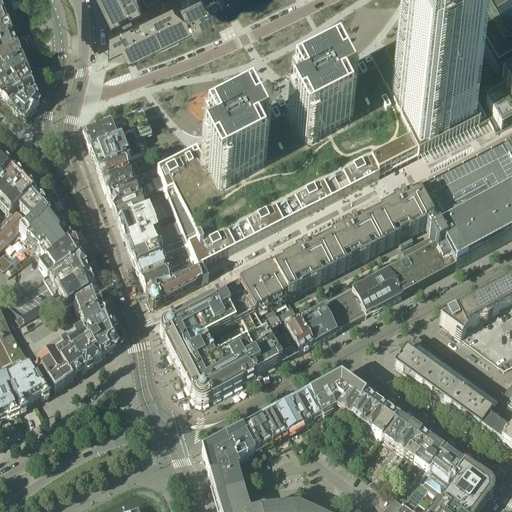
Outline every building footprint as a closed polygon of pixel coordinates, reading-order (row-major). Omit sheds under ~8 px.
[(139,0),(103,0),(105,5),(105,6),(106,6),(111,17),(110,17),(113,23),(109,25),(108,62),(128,52),(128,51),(128,50),(136,46),(137,46),(138,46),(137,45),(146,41),(146,42),(147,41),(147,40),(156,36),(156,37),(157,37),(157,36),(165,31),(166,32),(167,32),(166,31),(175,27),(176,28),(177,27),(176,26),(185,22),(185,23),(186,22),(186,21),(195,17),(186,0),(150,0),(145,3),(147,6),(143,8),(139,0)] [(143,0),(145,3),(150,0),(186,0),(195,17),(195,18),(196,18),(196,17),(205,12),(205,13),(206,13),(206,12),(214,8),(215,9),(216,8),(215,6),(226,0),(143,0)] [(511,0),(422,0),(437,30),(438,32),(442,38),(471,93),(494,80),(495,82),(511,71),(511,0)] [(7,29),(0,31),(0,45),(12,40),(7,29)] [(422,40),(368,67),(394,118),(408,147),(416,162),(486,127),(447,49),(440,36),(438,32),(422,40)] [(12,40),(0,45),(0,59),(16,51),(12,40)] [(16,51),(0,59),(0,75),(3,73),(21,64),(16,51)] [(21,64),(3,73),(7,81),(10,80),(12,83),(26,76),(21,64)] [(200,153),(157,175),(201,287),(207,284),(201,272),(400,171),(416,162),(408,147),(394,118),(368,67),(337,83),(292,106),(287,109),(250,127),(205,150),(200,153)] [(26,76),(12,83),(13,86),(10,88),(14,96),(0,103),(8,111),(34,97),(26,76)] [(493,83),(473,94),(481,109),(495,136),(498,134),(511,127),(511,93),(511,95),(510,93),(509,91),(505,84),(497,89),(493,83)] [(6,86),(0,88),(0,103),(14,96),(10,88),(7,90),(6,86)] [(34,97),(8,111),(22,124),(24,125),(25,124),(37,110),(38,106),(34,97)] [(87,136),(82,138),(88,155),(90,154),(98,174),(125,163),(147,154),(143,142),(151,139),(145,123),(144,120),(142,115),(113,127),(87,136)] [(511,162),(507,153),(416,200),(431,229),(433,232),(430,234),(432,238),(428,241),(432,239),(433,239),(428,242),(401,257),(406,266),(386,277),(400,302),(401,302),(511,241),(511,162)] [(0,187),(13,174),(0,160),(0,187)] [(98,174),(96,174),(102,190),(131,178),(125,163),(98,174)] [(0,206),(23,183),(13,174),(0,187),(0,206)] [(106,199),(135,187),(131,178),(102,190),(106,199)] [(33,194),(23,183),(0,206),(10,217),(33,194)] [(140,201),(135,187),(106,199),(111,213),(138,202),(140,201)] [(45,209),(33,194),(10,217),(0,227),(0,253),(21,233),(45,209)] [(286,304),(397,247),(400,253),(412,247),(409,241),(431,229),(416,200),(269,275),(284,305),(286,304)] [(182,239),(169,208),(168,205),(143,214),(138,202),(111,213),(116,225),(120,235),(123,244),(124,244),(130,260),(159,248),(182,239)] [(52,217),(45,209),(21,233),(28,240),(52,217)] [(42,251),(63,232),(52,217),(28,240),(25,242),(6,260),(10,264),(14,261),(14,262),(18,258),(18,259),(27,251),(28,252),(32,248),(39,254),(42,251)] [(63,232),(42,251),(48,261),(71,245),(63,232)] [(182,239),(159,248),(161,253),(155,255),(159,263),(163,262),(187,252),(182,239)] [(71,245),(48,261),(45,264),(40,268),(48,280),(79,258),(71,245)] [(159,248),(130,260),(135,273),(159,263),(155,255),(161,253),(159,248)] [(187,252),(163,262),(164,266),(160,268),(164,276),(192,265),(187,252)] [(79,258),(48,280),(47,280),(57,296),(88,277),(79,258)] [(163,262),(159,263),(135,273),(139,285),(164,276),(160,268),(164,266),(163,262)] [(192,265),(164,276),(168,287),(196,276),(192,265)] [(269,312),(284,305),(269,275),(240,290),(261,329),(275,322),(269,312)] [(400,302),(386,277),(385,277),(384,275),(380,276),(377,277),(375,281),(376,282),(371,285),(368,280),(358,286),(360,290),(351,296),(364,320),(365,321),(372,317),(372,318),(400,302)] [(164,276),(139,285),(144,297),(168,287),(164,276)] [(196,276),(168,287),(144,297),(150,311),(150,312),(151,312),(152,313),(153,313),(154,312),(196,291),(195,291),(201,288),(197,276),(196,276)] [(65,309),(93,291),(91,286),(92,286),(88,277),(57,296),(62,305),(65,309)] [(511,287),(452,320),(438,327),(461,343),(465,337),(464,335),(510,311),(511,309),(511,287)] [(201,409),(202,409),(281,367),(261,329),(240,290),(198,312),(162,331),(161,332),(159,337),(159,339),(168,356),(168,357),(167,357),(174,369),(176,373),(177,377),(184,389),(185,389),(194,407),(195,407),(201,409)] [(350,294),(327,307),(328,310),(340,332),(364,320),(351,296),(350,294)] [(89,297),(73,307),(78,320),(101,311),(96,298),(95,295),(89,297)] [(43,323),(65,309),(62,305),(56,308),(51,300),(35,310),(39,316),(43,323)] [(511,309),(510,311),(464,335),(465,337),(461,343),(503,374),(511,369),(511,309)] [(35,310),(14,323),(18,330),(39,316),(35,310)] [(328,310),(308,320),(307,318),(304,318),(301,320),(299,323),(313,350),(335,337),(341,334),(340,332),(328,310)] [(105,321),(101,311),(78,320),(82,329),(79,329),(80,332),(80,333),(82,336),(105,321)] [(313,350),(299,323),(299,322),(297,323),(291,313),(278,320),(298,357),(312,350),(313,350)] [(30,373),(9,338),(5,328),(0,315),(0,345),(11,367),(19,363),(23,371),(22,372),(24,376),(30,373)] [(278,320),(275,322),(261,329),(281,367),(298,357),(278,320)] [(113,346),(114,342),(105,321),(82,336),(100,363),(112,355),(111,355),(112,354),(113,354),(114,354),(115,353),(116,352),(116,351),(116,350),(116,349),(116,348),(115,347),(114,346),(113,346)] [(100,363),(82,336),(80,333),(63,343),(64,345),(84,375),(100,364),(100,363)] [(415,340),(398,349),(403,357),(393,370),(394,370),(422,390),(444,361),(415,340)] [(0,371),(11,367),(0,345),(0,371)] [(84,375),(64,345),(58,348),(59,349),(52,354),(52,355),(71,384),(84,375)] [(71,384),(52,355),(35,366),(54,396),(63,390),(63,389),(71,384)] [(451,411),(472,381),(444,361),(422,390),(451,411)] [(30,373),(24,376),(18,379),(32,406),(40,402),(41,404),(48,400),(30,373)] [(7,423),(18,418),(5,386),(0,374),(0,426),(0,425),(0,424),(6,422),(7,423)] [(32,406),(18,379),(5,386),(18,418),(26,413),(24,411),(32,406)] [(347,421),(365,399),(364,398),(365,398),(340,380),(308,397),(308,398),(321,420),(335,412),(347,421)] [(479,432),(479,431),(490,416),(501,401),(472,381),(451,411),(479,431),(478,431),(479,432)] [(511,454),(511,387),(501,401),(490,416),(511,432),(500,446),(511,454)] [(321,420),(308,398),(301,402),(313,424),(315,428),(323,425),(322,423),(321,420)] [(378,408),(365,399),(347,421),(361,430),(378,408)] [(313,424),(301,402),(290,408),(302,430),(313,424)] [(302,430),(290,408),(290,407),(274,416),(287,439),(302,430)] [(387,414),(378,408),(361,430),(370,437),(387,414)] [(387,415),(387,414),(370,437),(380,444),(397,421),(387,414),(387,415)] [(260,424),(259,424),(272,447),(287,439),(274,416),(259,424),(260,424)] [(511,432),(490,416),(479,431),(500,446),(511,432)] [(420,438),(397,421),(380,444),(403,461),(420,438)] [(272,447),(259,424),(249,430),(261,452),(272,447)] [(261,452),(249,430),(241,434),(254,457),(258,465),(265,461),(261,453),(261,452)] [(241,434),(223,443),(236,466),(254,457),(241,434)] [(429,444),(420,438),(403,461),(412,467),(429,444)] [(208,479),(209,479),(236,471),(236,466),(223,443),(201,455),(208,479)] [(443,454),(429,444),(412,467),(426,477),(428,473),(443,454)] [(449,488),(463,469),(443,454),(428,473),(449,488)] [(491,498),(491,496),(492,495),(492,494),(492,493),(492,492),(492,491),(491,490),(490,489),(489,487),(477,478),(477,479),(463,469),(449,488),(452,491),(441,506),(448,511),(480,511),(486,504),(487,504),(491,498)] [(239,480),(237,473),(236,471),(209,479),(218,511),(248,511),(247,507),(245,503),(245,502),(239,480)] [(452,491),(449,488),(428,473),(426,477),(417,489),(441,506),(452,491)] [(435,511),(441,506),(417,489),(402,509),(401,510),(403,511),(435,511)] [(403,511),(401,510),(402,509),(393,502),(385,511),(403,511)]
